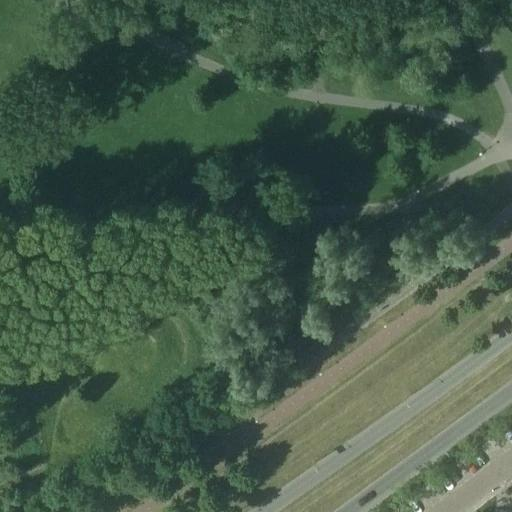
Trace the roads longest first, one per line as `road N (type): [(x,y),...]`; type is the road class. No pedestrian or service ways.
road 1 (track): [(95,399),(144,367),(152,349),(143,334),(28,382),(18,375),(24,360),(143,308),(173,320),(184,352),(173,373),(70,441),(58,428),(76,411)]
road 2 (secondary): [(511,332),(266,511)]
road 3 (secondary): [(344,511),(511,390)]
